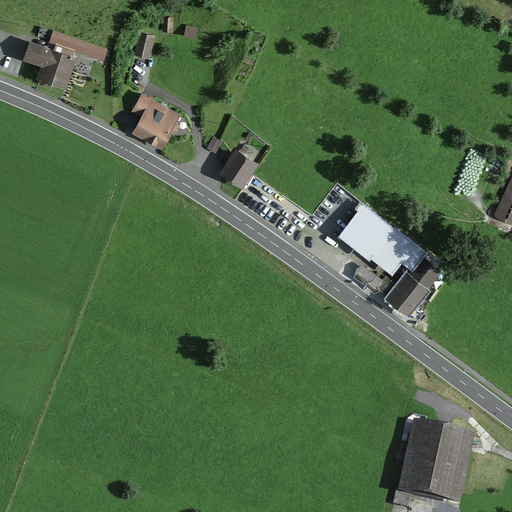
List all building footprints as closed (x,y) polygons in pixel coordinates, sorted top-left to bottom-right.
[(187,24),(185,36),(197,38),(199,26),(187,24)] [(151,59),(157,35),(141,31),(135,55),(151,59)] [(80,57),(33,40),(27,57),(46,64),(42,76),(70,86),(80,57)] [(164,105),(144,94),(135,112),(146,118),(139,130),(166,144),(182,115),(164,105)] [(213,137),(209,149),(218,152),(222,140),(213,137)] [(257,164),(237,150),(221,173),(241,187),(257,164)] [(511,182),(498,213),(511,219),(511,182)] [(385,300),(408,317),(446,266),(362,204),(337,237),(370,262),(372,259),(393,275),(402,264),(408,269),(385,300)] [(364,262),(354,275),(379,294),(389,281),(364,262)] [(479,436),(420,422),(404,490),(463,504),(479,436)]
